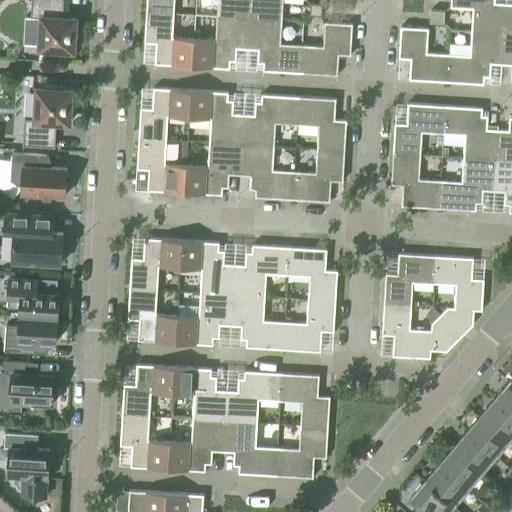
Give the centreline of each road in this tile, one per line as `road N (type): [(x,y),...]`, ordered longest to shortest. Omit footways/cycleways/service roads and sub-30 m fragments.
road 1 (residential): [(357,494),(315,499),(87,486)]
road 2 (residential): [(103,209),(372,225)]
road 3 (residential): [(362,368),(95,354)]
road 4 (residential): [(378,89),(112,71)]
road 5 (residential): [(357,494),(464,372)]
road 6 (residential): [(95,354),(103,209)]
road 7 (residential): [(362,368),(372,225)]
road 8 (residential): [(372,225),(511,234)]
road 9 (residential): [(103,209),(112,71)]
road 10 (residential): [(372,225),(378,89)]
road 11 (residential): [(511,98),(378,89)]
road 12 (residential): [(87,486),(95,354)]
